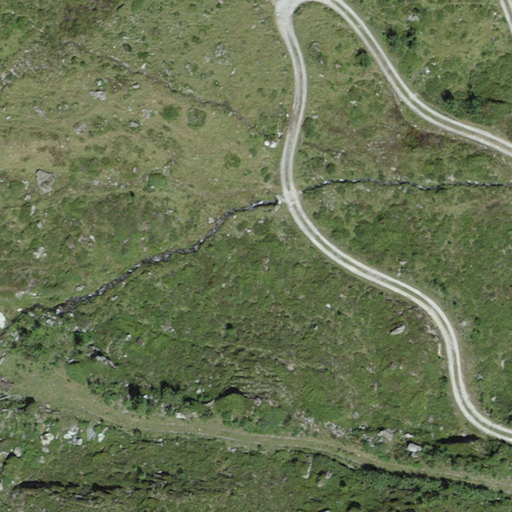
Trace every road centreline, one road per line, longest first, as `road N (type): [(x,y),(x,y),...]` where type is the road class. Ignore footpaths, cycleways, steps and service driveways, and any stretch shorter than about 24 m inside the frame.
road 1 (track): [(286,0),(300,121),(287,181),(317,240),(397,286),(441,326),(473,408),(511,434)]
road 2 (track): [(511,155),(440,127),(338,9),(320,0)]
